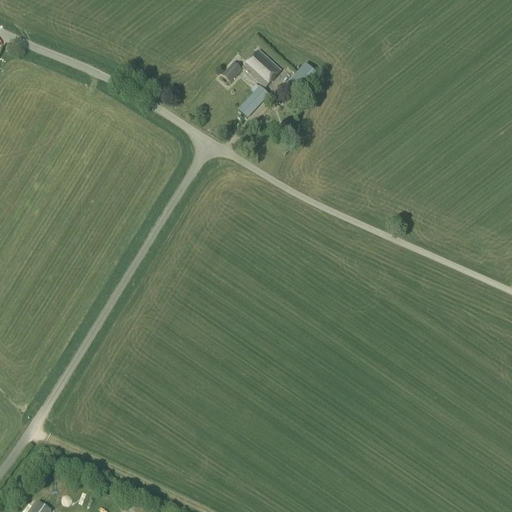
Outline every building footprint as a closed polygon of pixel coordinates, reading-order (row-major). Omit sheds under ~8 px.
[(265,90),(281,73),(258,52),(242,70),(265,90)] [(230,84),(241,72),(234,65),(222,78),(230,84)] [(305,66),(289,84),(302,96),(318,78),(305,66)] [(247,120),(268,96),(261,90),(239,113),(247,120)] [(57,494),(65,477),(52,472),(44,488),(57,494)]
